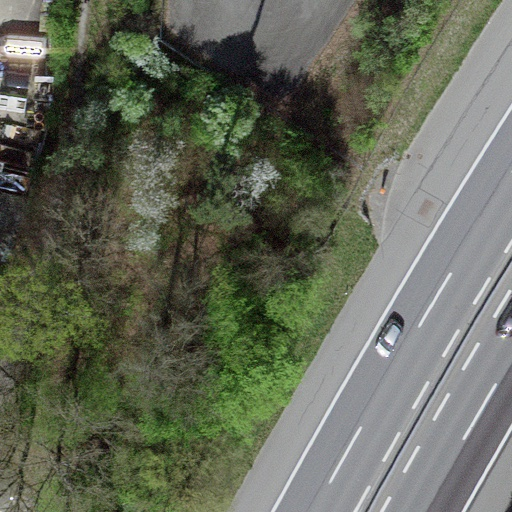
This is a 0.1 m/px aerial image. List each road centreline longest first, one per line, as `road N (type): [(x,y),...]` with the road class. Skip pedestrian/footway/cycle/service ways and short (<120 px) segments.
road 1 (motorway): [(511,172),(313,511)]
road 2 (motorway): [(422,511),(511,357)]
